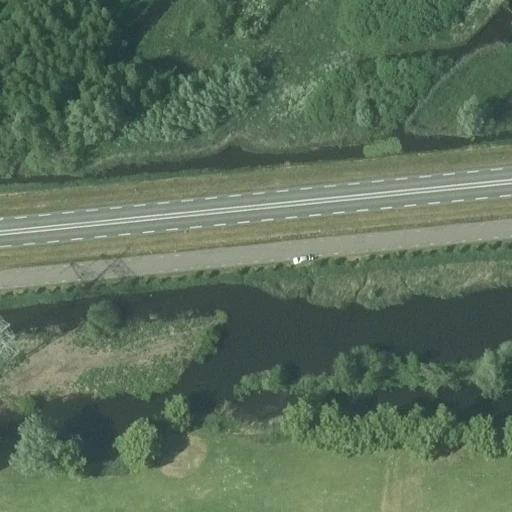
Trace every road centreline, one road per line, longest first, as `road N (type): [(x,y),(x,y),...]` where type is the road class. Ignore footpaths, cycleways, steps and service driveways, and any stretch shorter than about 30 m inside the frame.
road 1 (primary): [(0,234),(511,182)]
road 2 (unclassified): [(511,229),(0,280)]
